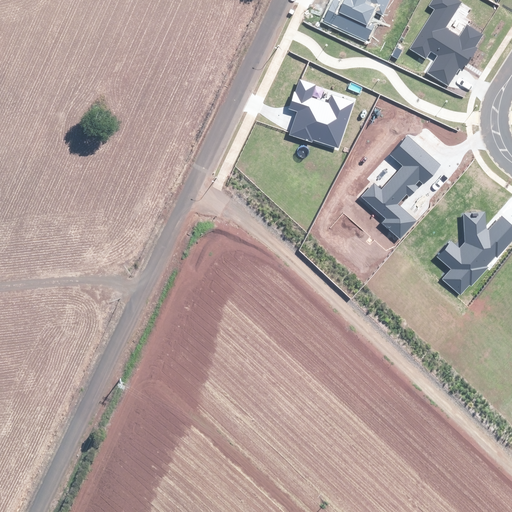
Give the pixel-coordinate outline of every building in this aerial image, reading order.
[(332,0),(323,21),(367,42),(374,25),(369,23),(375,11),(382,14),(389,0),(343,0),(343,1),(340,0),(332,0)] [(427,72),(448,86),(459,68),(462,70),(465,65),(466,65),(477,47),(476,47),(484,34),(467,24),(459,36),(445,28),(462,1),(459,0),(432,0),(428,7),(433,10),(409,49),(426,59),(431,52),(437,56),(427,72)] [(313,140),(339,148),(354,102),(332,95),(329,103),(312,98),(316,85),(300,79),(296,92),(294,91),(289,109),(297,111),(289,135),(313,143),(313,140)] [(402,166),(381,188),(374,182),(361,197),(386,219),(382,223),(400,240),(417,221),(398,204),(407,194),(410,197),(418,187),(415,185),(419,180),(424,185),(442,165),(408,135),(389,155),(402,166)] [(497,257),(511,240),(511,225),(502,216),(489,231),(486,228),(485,212),(463,213),(465,243),(460,249),(451,241),(437,257),(451,269),(442,279),(460,295),(469,285),(471,286),(488,267),(486,266),(495,256),(497,257)]
